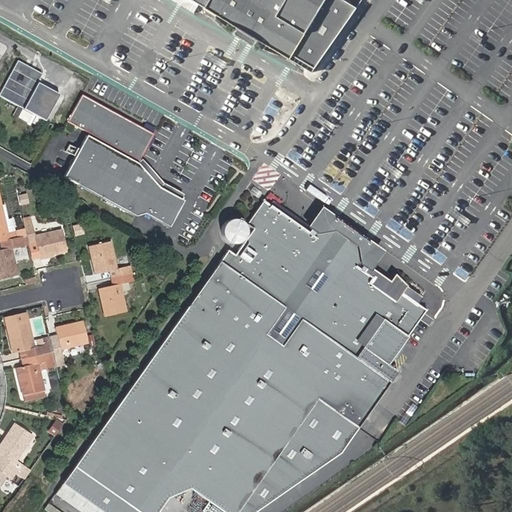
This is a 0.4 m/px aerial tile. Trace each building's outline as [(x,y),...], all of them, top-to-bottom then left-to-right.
[(358,7),(346,0),(173,0),(195,13),(200,3),(241,27),(260,39),(313,70),(344,27),(358,7)] [(257,45),(260,39),(241,27),(237,34),(257,45)] [(472,40),(479,44),(482,39),(475,34),(472,40)] [(33,113),(46,120),(58,99),(35,87),(24,108),(27,110),(33,113)] [(140,159),(155,133),(83,95),(68,121),(140,159)] [(20,106),(15,116),(22,120),(27,110),(24,108),(20,106)] [(22,120),(28,122),(33,113),(27,110),(22,120)] [(137,165),(87,137),(64,178),(136,218),(145,215),(170,228),(184,203),(160,190),(137,165)] [(8,231),(2,205),(0,198),(0,238),(1,241),(18,238),(16,229),(8,231)] [(400,371),(390,363),(428,309),(403,291),(408,284),(396,272),(386,286),(385,284),(357,265),(355,249),(334,234),(318,236),(315,236),(314,234),(312,233),(310,234),(271,206),(272,205),(264,200),(249,221),(257,227),(255,230),(242,248),(261,261),(258,266),(239,252),(232,247),(64,484),(103,511),(142,511),(170,473),(192,489),(211,502),(204,511),(206,511),(256,511),(340,455),(369,414),(366,412),(371,405),(374,407),(400,371)] [(365,265),(362,245),(336,226),(316,229),(276,200),(272,205),(271,206),(310,234),(312,233),(314,234),(315,236),(318,236),(334,234),(355,249),(357,265),(385,284),(387,280),(365,265)] [(9,218),(5,204),(2,205),(8,231),(16,229),(13,218),(9,218)] [(248,238),(249,236),(249,234),(250,232),(250,231),(250,229),(249,227),(249,225),(248,224),(248,223),(247,222),(246,221),(244,220),(243,218),(241,218),(240,217),(238,216),(236,216),(234,216),(233,216),(231,217),(229,218),(228,218),(226,220),(225,221),(224,222),(223,224),(222,225),(221,227),(221,229),(221,231),(221,232),(221,234),(222,236),(223,238),(224,239),(225,240),(226,242),(227,243),(229,244),(231,244),(232,245),(234,245),(236,245),(238,245),(240,244),(241,244),(243,243),(244,242),(246,241),(247,239),(248,238)] [(250,231),(255,230),(257,227),(249,221),(248,223),(248,224),(249,225),(249,227),(250,229),(250,231)] [(40,256),(66,250),(61,229),(35,235),(31,222),(24,224),(25,227),(27,236),(29,244),(36,242),(40,256)] [(25,227),(16,229),(18,238),(23,236),(27,236),(25,227)] [(0,277),(18,274),(11,248),(25,244),(23,236),(18,238),(1,241),(3,249),(0,250),(0,277)] [(130,265),(116,268),(110,242),(89,247),(95,274),(110,270),(112,278),(132,273),(130,265)] [(239,252),(258,266),(261,261),(242,248),(239,252)] [(105,315),(126,311),(120,283),(133,280),(132,273),(112,278),(113,285),(99,288),(105,315)] [(45,345),(35,347),(26,312),(5,317),(13,352),(20,350),(24,349),(26,358),(52,352),(48,338),(43,339),(45,345)] [(61,349),(88,342),(86,335),(83,321),(56,327),(57,335),(50,337),(54,351),(57,366),(64,364),(61,349)] [(89,348),(97,346),(94,333),(86,335),(88,342),(89,348)] [(23,395),(45,390),(40,369),(55,365),(52,352),(26,358),(27,365),(23,366),(17,368),(23,395)] [(23,395),(25,402),(46,397),(45,390),(23,395)] [(369,414),(374,407),(371,405),(366,412),(369,414)] [(15,462),(17,459),(33,436),(14,423),(0,444),(0,461),(16,473),(24,478),(31,469),(22,463),(20,466),(15,462)] [(49,433),(55,437),(61,429),(55,425),(49,433)] [(0,484),(6,475),(12,479),(16,473),(0,461),(0,484)] [(142,511),(157,511),(172,492),(192,489),(170,473),(142,511)] [(82,511),(103,511),(64,484),(57,494),(82,511)]
